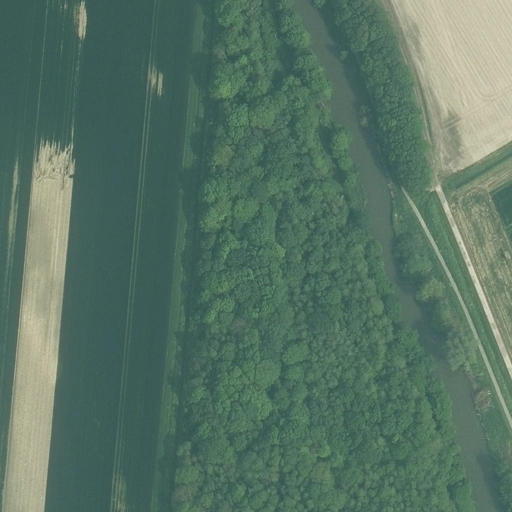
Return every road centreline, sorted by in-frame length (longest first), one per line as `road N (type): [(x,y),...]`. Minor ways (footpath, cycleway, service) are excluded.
road 1 (track): [(269,0),(375,290),(436,414),(457,511)]
road 2 (track): [(170,511),(215,0)]
road 3 (track): [(435,183),(511,378)]
